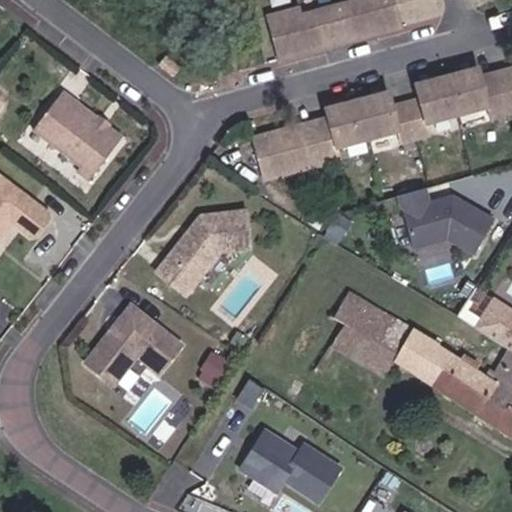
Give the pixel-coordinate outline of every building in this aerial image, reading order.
[(277,0),(283,22),(299,19),(298,14),(329,6),(330,10),(359,1),(359,0),(277,0)] [(475,99),(479,111),(511,100),(511,62),(468,74),(462,60),(400,78),(405,94),(376,102),(372,88),(310,105),(315,121),(260,136),(257,128),(236,134),(251,182),(326,158),(323,147),(385,127),(388,140),(417,131),(413,118),(475,99)] [(64,84),(34,122),(85,162),(94,170),(121,135),(72,97),(75,93),(64,84)] [(75,93),(72,97),(121,135),(124,132),(75,93)] [(85,162),(80,167),(91,174),(94,170),(85,162)] [(0,166),(0,235),(5,228),(4,222),(7,217),(12,215),(33,231),(40,230),(53,215),(53,208),(0,166)] [(488,214),(447,189),(437,191),(434,176),(392,187),(405,239),(426,234),(431,225),(467,247),(488,214)] [(216,244),(247,244),(246,204),(197,206),(189,220),(191,222),(188,228),(182,229),(154,270),(185,291),(216,244)] [(0,263),(0,264),(24,232),(14,224),(0,242),(0,263)] [(394,357),(511,426),(511,341),(507,339),(491,366),(451,342),(455,334),(441,326),(436,335),(346,282),(329,312),(341,317),(330,336),(304,385),(360,418),(394,357)] [(483,325),(500,294),(491,290),(474,320),(483,325)] [(511,301),(500,294),(483,325),(507,339),(511,341),(511,301)] [(157,371),(180,341),(131,304),(110,331),(114,333),(108,342),(102,342),(85,365),(110,383),(134,353),(157,371)] [(317,329),(330,336),(341,317),(329,312),(317,329)] [(295,379),(304,385),(330,336),(317,329),(309,325),(299,344),(310,350),(295,379)] [(283,372),(295,379),(310,350),(299,344),(283,372)] [(211,382),(226,358),(210,348),(195,373),(211,382)] [(139,358),(120,382),(131,391),(150,367),(139,358)] [(318,494),(339,459),(302,436),(297,444),(262,423),(238,462),(275,484),(283,473),(318,494)]
